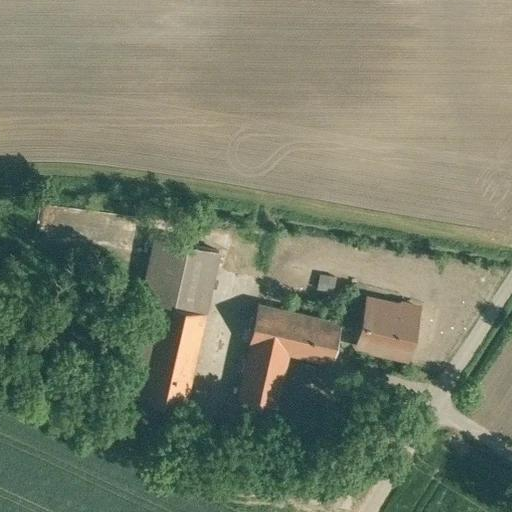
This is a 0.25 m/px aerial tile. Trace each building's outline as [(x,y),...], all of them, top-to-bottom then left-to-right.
[(219,251),(156,237),(142,297),(205,312),(219,251)] [(205,312),(142,297),(121,393),(184,407),(205,312)] [(395,306),(368,300),(363,320),(362,320),(356,324),(354,337),(357,343),(358,343),(358,345),(373,348),(373,350),(406,358),(418,307),(400,303),(395,306)] [(298,311),(258,302),(249,344),(250,344),(289,353),(298,311)] [(341,321),(298,311),(289,353),(331,363),(341,321)] [(289,353),(250,344),(237,396),(277,406),(289,353)] [(342,407),(325,403),(319,428),(337,432),(342,407)]
